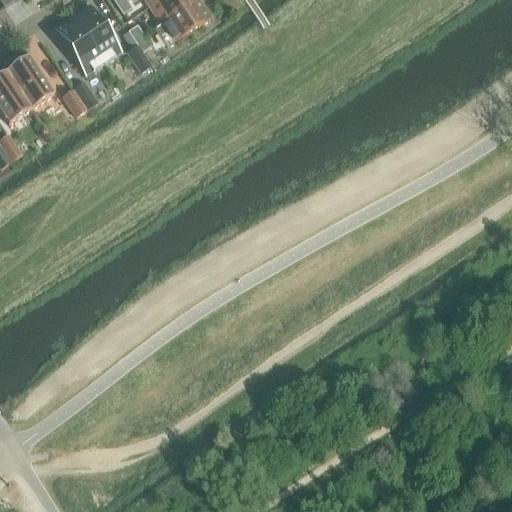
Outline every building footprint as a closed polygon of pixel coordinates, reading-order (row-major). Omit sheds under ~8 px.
[(143,0),(150,10),(165,0),(143,0)] [(155,33),(199,4),(196,0),(165,0),(150,10),(162,28),(155,32),(155,33)] [(125,1),(116,8),(123,18),(132,12),(125,1)] [(168,52),(211,23),(199,4),(155,33),(168,52)] [(122,57),(90,9),(72,21),(104,69),(122,57)] [(104,69),(72,21),(54,33),(86,81),(104,69)] [(137,29),(128,35),(136,46),(145,40),(137,29)] [(145,40),(136,46),(138,50),(143,57),(152,51),(145,40)] [(138,50),(127,57),(141,77),(152,70),(143,57),(138,50)] [(54,99),(29,61),(6,76),(31,114),(54,99)] [(31,114),(6,76),(0,79),(0,115),(9,129),(31,114)] [(84,87),(73,94),(87,115),(98,108),(84,87)] [(73,94),(63,101),(77,122),(87,115),(73,94)] [(8,139),(0,144),(0,149),(11,167),(22,160),(8,139)] [(0,149),(0,172),(1,174),(11,167),(0,149)]
